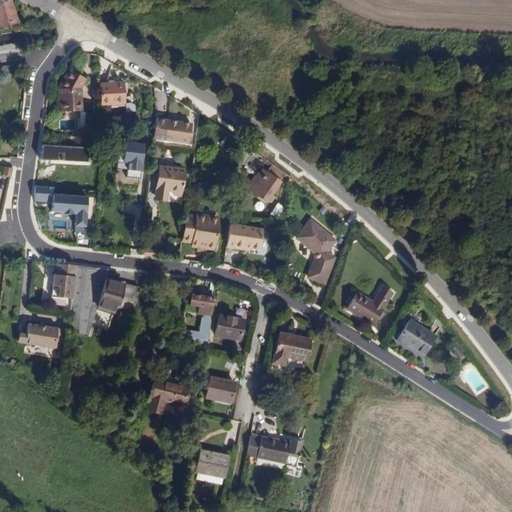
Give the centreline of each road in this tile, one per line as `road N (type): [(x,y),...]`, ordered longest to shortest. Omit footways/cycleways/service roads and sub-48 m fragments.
road 1 (tertiary): [(77,25),(230,110),(330,180),(432,276),(511,380)]
road 2 (residential): [(269,295),(224,278),(53,253),(29,240),(23,215),(30,158)]
road 3 (residential): [(511,431),(269,295)]
